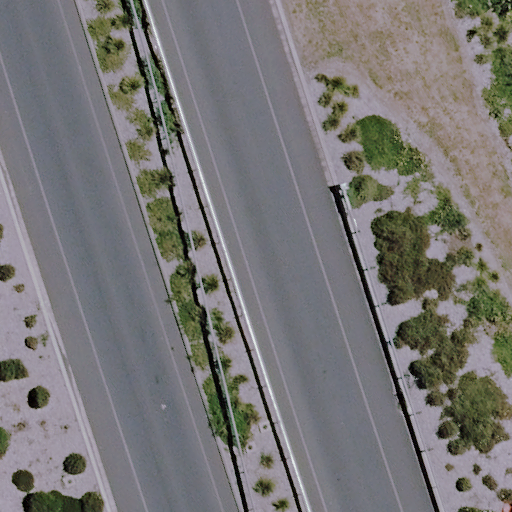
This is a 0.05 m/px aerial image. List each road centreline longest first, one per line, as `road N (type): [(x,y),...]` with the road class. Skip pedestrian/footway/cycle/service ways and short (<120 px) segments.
road 1 (secondary): [(184,511),(7,0)]
road 2 (secondary): [(222,0),(386,511)]
